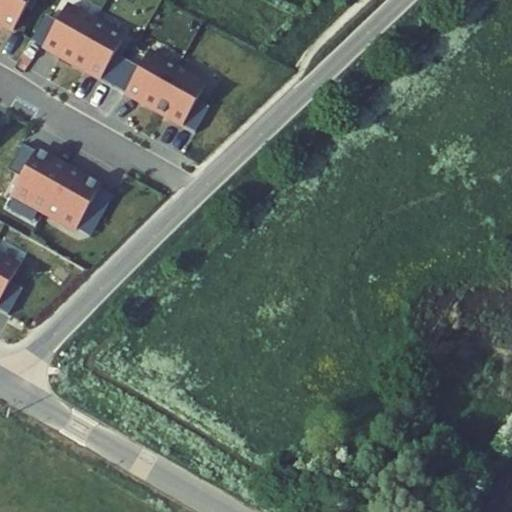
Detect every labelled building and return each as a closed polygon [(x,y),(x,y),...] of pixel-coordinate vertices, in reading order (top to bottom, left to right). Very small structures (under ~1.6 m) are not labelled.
[(0,0),(0,23),(13,31),(30,0),(0,0)] [(65,8),(42,48),(100,80),(123,40),(65,8)] [(147,54),(124,94),(182,127),(205,87),(147,54)] [(38,155),(16,195),(73,227),(96,188),(38,155)] [(0,259),(0,296),(16,269),(0,259)]
